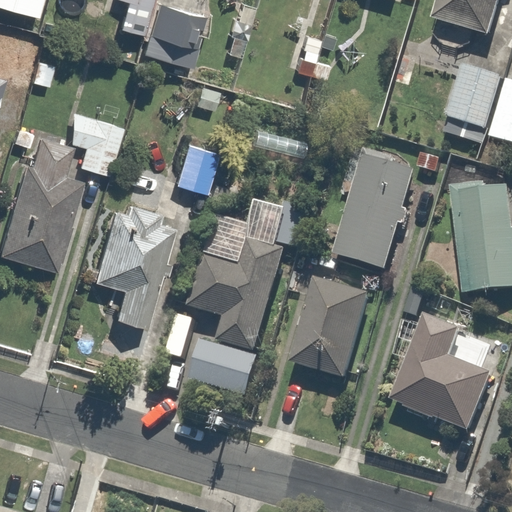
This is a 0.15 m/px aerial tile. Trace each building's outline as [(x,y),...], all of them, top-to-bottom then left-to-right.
[(46,0),(0,0),(0,10),(40,22),(46,0)] [(145,34),(153,0),(118,0),(126,2),(120,28),(145,34)] [(504,0),(444,0),(437,25),(494,40),(504,0)] [(207,15),(157,1),(141,58),(191,72),(207,15)] [(322,39),(303,34),(293,73),(312,78),(322,39)] [(59,63),(36,57),(30,82),(53,88),(59,63)] [(506,80),(465,67),(448,119),(490,132),(506,80)] [(511,80),(495,140),(511,144),(511,80)] [(125,128),(74,112),(66,141),(83,146),(76,168),(110,178),(125,128)] [(4,121),(0,130),(0,138),(28,150),(35,134),(4,121)] [(38,139),(31,163),(27,162),(0,254),(0,255),(55,271),(82,178),(66,173),(73,149),(38,139)] [(223,150),(188,140),(175,188),(210,198),(223,150)] [(428,173),(370,156),(340,258),(399,275),(428,173)] [(511,195),(510,184),(457,192),(474,301),(511,295),(511,195)] [(142,333),(180,232),(160,225),(164,213),(130,200),(125,215),(117,212),(92,281),(126,294),(115,323),(142,333)] [(317,210),(287,202),(275,246),(324,259),(329,240),(310,235),(317,210)] [(258,245),(216,234),(195,311),(232,321),(225,347),(264,358),(286,278),(252,268),(258,245)] [(378,298),(322,278),(293,364),(348,383),(378,298)] [(470,331),(428,315),(393,410),(473,439),(499,370),(461,356),(470,331)] [(41,511),(42,511),(0,500),(0,511),(41,511)]
